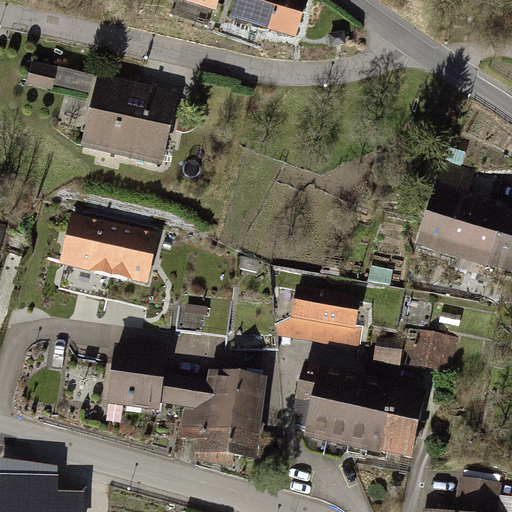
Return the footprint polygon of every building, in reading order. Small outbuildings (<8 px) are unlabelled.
[(154,0),(213,19),(219,0),(154,0)] [(308,0),(238,0),(230,26),(293,46),(308,0)] [(59,70),(33,65),(28,89),(55,94),(59,70)] [(182,98),(95,75),(75,151),(163,174),(182,98)] [(488,277),(509,210),(469,198),(478,171),(446,161),(417,255),(488,277)] [(511,211),(509,210),(488,277),(511,284),(511,211)] [(160,233),(72,213),(59,268),(147,289),(160,233)] [(0,259),(8,232),(0,229),(0,259)] [(360,299),(300,286),(293,319),(353,331),(360,299)] [(460,341),(411,331),(404,366),(453,376),(460,341)] [(376,358),(403,365),(408,341),(382,335),(376,358)] [(166,354),(115,348),(108,399),(180,408),(174,452),(257,462),(269,372),(206,364),(204,377),(163,372),(166,354)] [(426,392),(317,370),(302,440),(412,462),(426,392)] [(56,511),(56,473),(0,474),(0,511),(56,511)] [(502,511),(508,483),(458,474),(450,511),(445,511),(424,508),(423,511),(502,511)]
